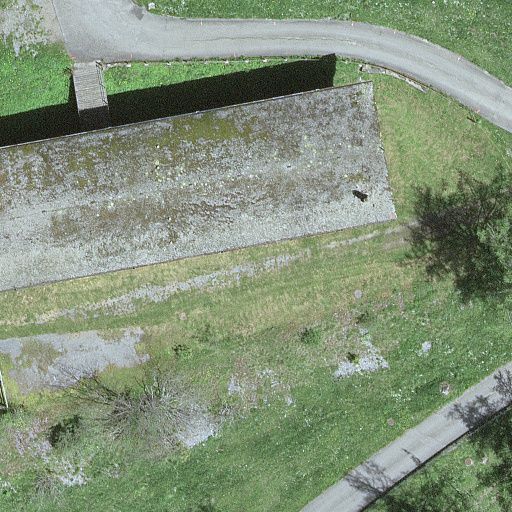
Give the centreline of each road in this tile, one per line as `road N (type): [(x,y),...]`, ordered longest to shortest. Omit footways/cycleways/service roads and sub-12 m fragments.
road 1 (unclassified): [(87,0),(107,24),(127,29),(357,35),(441,61),(511,106)]
road 2 (unclassified): [(511,379),(328,511)]
